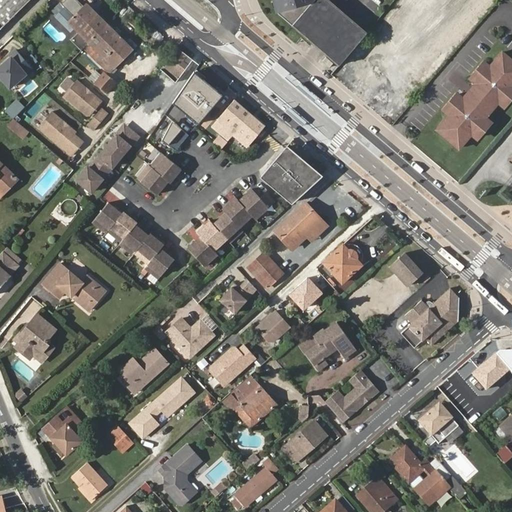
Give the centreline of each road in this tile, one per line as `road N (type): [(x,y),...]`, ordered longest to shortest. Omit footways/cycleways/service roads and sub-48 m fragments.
road 1 (secondary): [(185,29),(487,290)]
road 2 (secondary): [(511,253),(230,12)]
road 3 (residential): [(499,315),(272,511)]
road 4 (residential): [(50,511),(0,402)]
